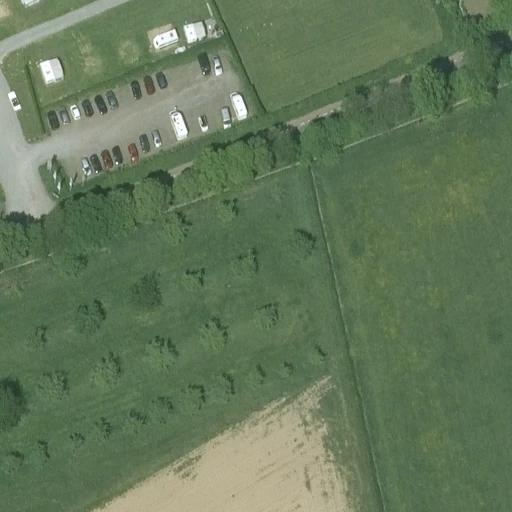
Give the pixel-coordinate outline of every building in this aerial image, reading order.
[(0,0),(0,19),(12,15),(7,0),(0,0)] [(185,24),(190,45),(211,40),(206,19),(185,24)] [(174,27),(154,34),(161,52),(180,45),(174,27)] [(126,41),(133,68),(147,65),(140,37),(126,41)] [(47,83),(66,78),(60,58),(41,64),(47,83)]
